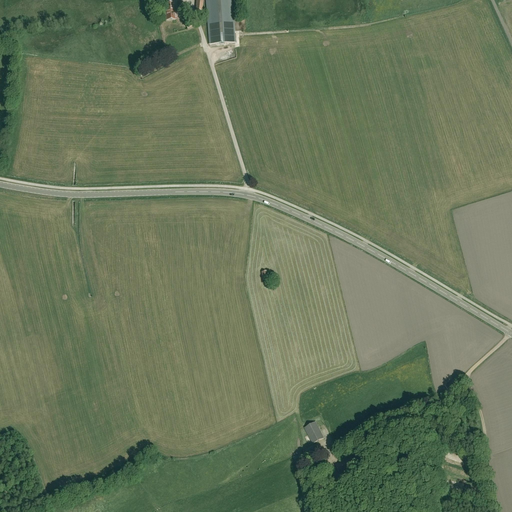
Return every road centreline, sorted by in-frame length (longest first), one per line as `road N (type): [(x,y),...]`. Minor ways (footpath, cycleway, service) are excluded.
road 1 (secondary): [(510,333),(340,234),(249,195),(74,195),(0,185)]
road 2 (track): [(464,377),(428,411),(340,458)]
road 3 (track): [(496,511),(481,415),(464,377)]
